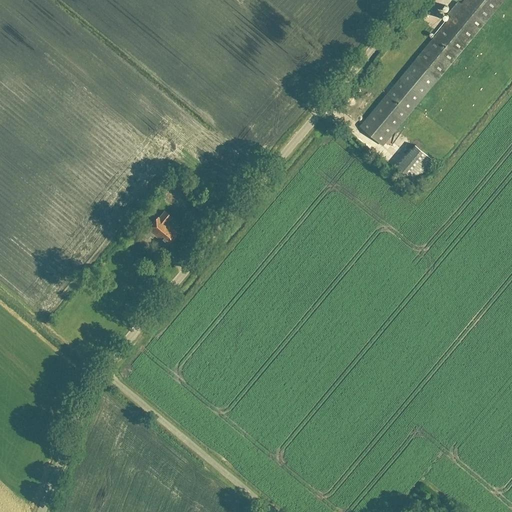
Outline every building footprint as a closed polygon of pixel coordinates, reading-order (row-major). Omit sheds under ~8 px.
[(382,146),(503,0),(467,0),(462,6),(458,3),(451,11),(455,15),(361,128),(382,146)] [(444,24),(436,15),(428,22),(436,31),(444,24)] [(419,186),(439,163),(417,144),(397,167),(419,186)] [(194,212),(189,218),(198,225),(212,208),(199,199),(191,209),(194,212)] [(178,234),(166,225),(171,218),(164,212),(158,220),(157,219),(147,230),(167,247),(178,234)] [(138,231),(130,225),(125,231),(134,238),(141,244),(146,237),(138,231)] [(129,258),(133,251),(128,248),(123,254),(129,258)]
